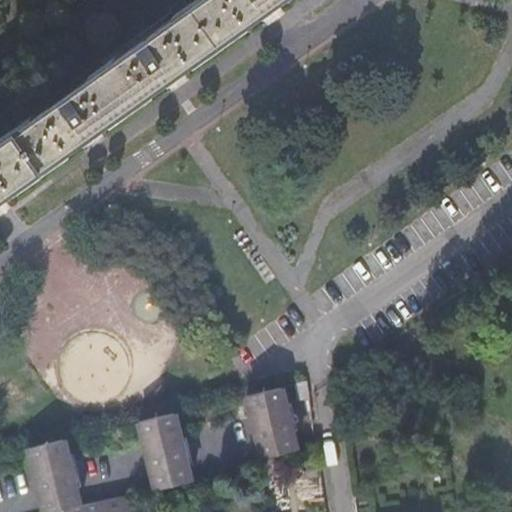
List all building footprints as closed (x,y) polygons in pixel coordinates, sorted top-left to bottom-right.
[(0,198),(280,0),(199,0),(0,141),(0,198)] [(261,458),(264,458),(297,449),(295,440),(293,430),(289,413),(288,413),(286,404),(282,387),(246,395),(261,458)] [(289,413),(293,430),(298,429),(292,403),(286,404),(288,413),(289,413)] [(178,429),(174,412),(171,412),(139,420),(155,485),(173,481),(191,476),(187,461),(181,437),(180,437),(178,429)] [(184,428),(178,429),(180,437),(181,437),(187,461),(192,460),(184,428)] [(68,455),(64,439),(29,447),(45,511),(49,511),(62,509),(81,504),(77,487),(71,464),(70,464),(68,455)] [(73,454),(68,455),(70,464),(71,464),(77,487),(81,486),(73,454)] [(129,511),(126,493),(81,504),(62,509),(62,511),(129,511)]
